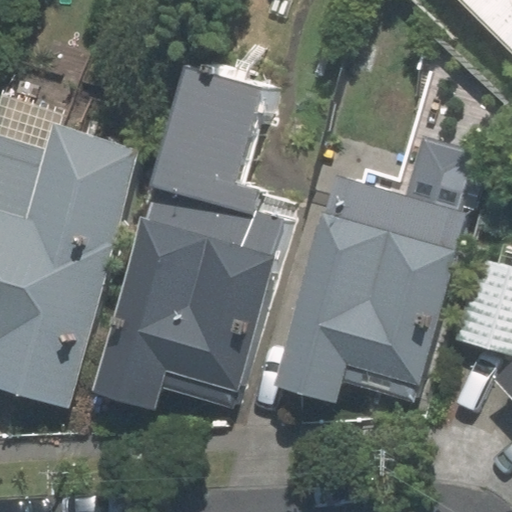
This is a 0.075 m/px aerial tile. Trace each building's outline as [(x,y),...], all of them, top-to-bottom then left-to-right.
[(511,0),(459,0),(511,50),(511,0)] [(110,390),(172,409),(178,389),(244,408),(249,391),(253,392),(306,216),(275,207),(281,186),(259,180),(288,84),(209,60),(110,390)] [(0,388),(87,415),(165,151),(71,123),(62,155),(0,136),(0,388)] [(455,247),(464,214),(457,212),(474,152),(423,138),(407,195),(335,175),(324,213),(322,213),(272,385),(333,402),(343,366),(420,388),(460,249),(455,247)] [(458,337),(511,350),(511,267),(478,259),(458,337)] [(511,368),(499,379),(511,393),(511,368)]
